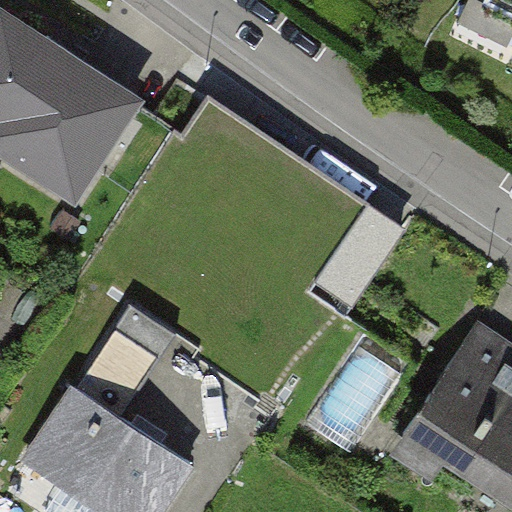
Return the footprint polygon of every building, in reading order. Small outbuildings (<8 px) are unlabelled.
[(511,0),(489,0),(487,3),(511,15),(511,0)] [(0,162),(76,210),(145,100),(0,9),(0,162)] [(400,227),(239,130),(185,218),(346,316),(400,227)] [(178,334),(133,304),(34,452),(71,476),(47,511),(48,511),(160,511),(193,463),(123,417),(178,334)] [(511,511),(511,358),(477,336),(404,448),(502,511),(511,511)]
